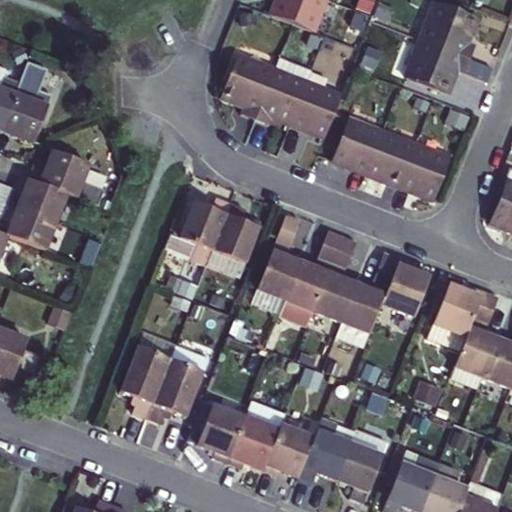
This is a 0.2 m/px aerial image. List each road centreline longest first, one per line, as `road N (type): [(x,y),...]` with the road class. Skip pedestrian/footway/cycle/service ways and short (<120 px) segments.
road 1 (residential): [(180,100),(211,150),(243,174),(442,250)]
road 2 (residential): [(0,417),(245,511)]
road 3 (residential): [(511,77),(442,250)]
